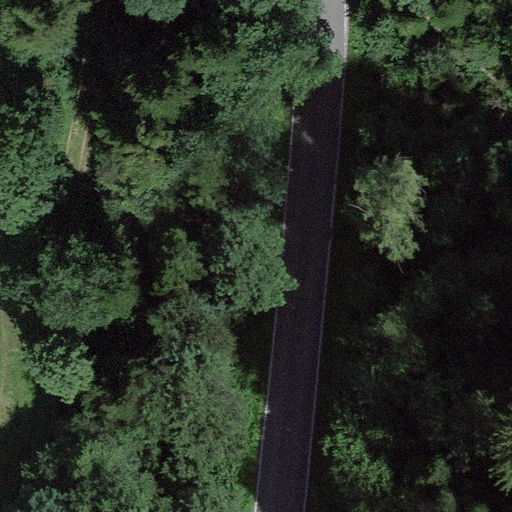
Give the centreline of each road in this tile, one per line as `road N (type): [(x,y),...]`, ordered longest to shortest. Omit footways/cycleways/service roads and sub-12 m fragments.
road 1 (track): [(10,511),(31,415),(59,122),(51,0)]
road 2 (tertiary): [(282,511),(325,0)]
